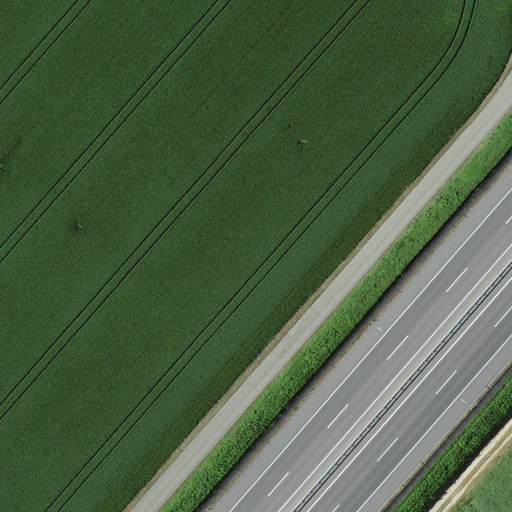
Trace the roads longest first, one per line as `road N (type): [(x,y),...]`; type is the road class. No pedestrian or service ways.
road 1 (track): [(143,511),(511,91)]
road 2 (motorway): [(511,216),(253,511)]
road 3 (motorway): [(332,511),(511,306)]
